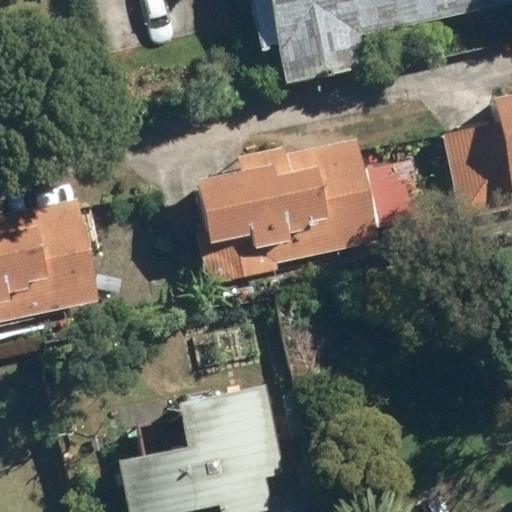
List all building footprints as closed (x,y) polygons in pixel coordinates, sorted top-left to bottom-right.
[(511,0),(243,0),(253,46),(268,43),(276,82),(359,64),(356,50),(511,17),(511,0)] [(439,130),(458,219),(511,207),(511,91),(478,99),(483,121),(439,130)] [(184,171),(207,278),(380,241),(356,134),(184,171)] [(0,207),(0,319),(99,298),(76,191),(0,207)] [(291,324),(201,346),(212,390),(302,368),(291,324)] [(110,458),(121,511),(162,511),(205,503),(207,511),(239,511),(264,507),(257,474),(275,470),(257,382),(164,401),(174,445),(110,458)]
